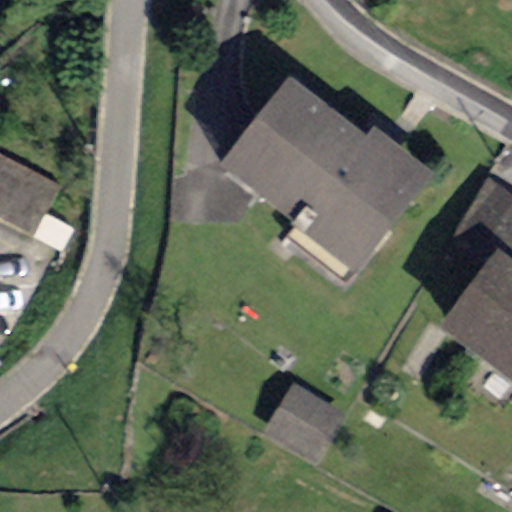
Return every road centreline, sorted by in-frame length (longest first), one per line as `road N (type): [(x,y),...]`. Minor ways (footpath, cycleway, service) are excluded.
road 1 (residential): [(0,406),(49,362),(94,297),(111,223),(128,0)]
road 2 (residential): [(333,0),(372,43),(511,123)]
